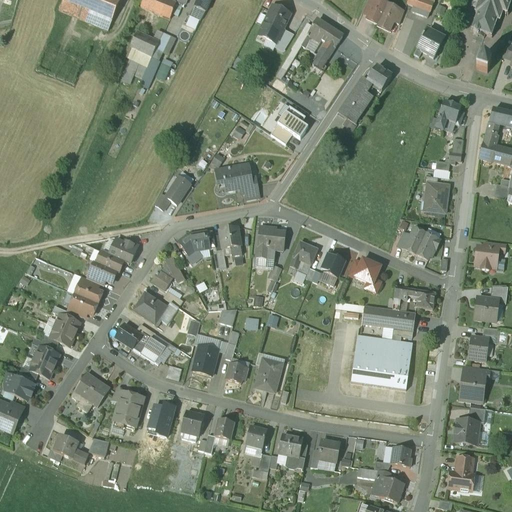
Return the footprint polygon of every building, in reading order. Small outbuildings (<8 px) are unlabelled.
[(63,0),(58,14),(108,34),(122,0),(63,0)] [(144,0),(141,7),(170,20),(173,14),(157,8),(160,2),(158,2),(158,0),(144,0)] [(158,0),(158,2),(160,2),(157,8),(173,14),(177,4),(167,0),(158,0)] [(210,0),(199,0),(195,10),(205,14),(210,0)] [(372,0),(368,0),(365,10),(370,12),(375,1),(372,0)] [(435,0),(408,0),(406,6),(413,9),(429,15),(430,15),(435,0)] [(511,0),(475,0),(474,3),(472,3),(471,8),(476,10),(475,15),(477,16),(475,23),(473,22),(473,23),(474,24),(472,32),(470,32),(471,33),(472,32),(474,33),(473,35),(477,37),(476,38),(483,40),(484,36),(490,38),(490,40),(491,39),(490,38),(493,31),(495,31),(495,30),(493,30),(496,22),(498,23),(502,14),(505,16),(504,17),(505,17),(506,16),(507,16),(508,15),(506,15),(511,0)] [(387,7),(375,1),(370,12),(365,10),(361,17),(379,25),(387,7)] [(291,16),(272,7),(263,26),(282,35),(291,16)] [(379,25),(378,27),(389,33),(393,24),(399,12),(387,7),(379,25)] [(444,10),(438,8),(436,15),(442,17),(444,10)] [(429,15),(413,9),(411,14),(427,20),(429,15)] [(205,14),(195,10),(193,10),(192,16),(202,19),(205,14)] [(403,14),(399,12),(393,24),(399,27),(403,14)] [(192,16),(189,15),(187,19),(200,23),(202,19),(192,16)] [(341,38),(316,22),(312,29),(307,37),(312,40),(317,43),(319,41),(326,45),(334,50),(341,38)] [(282,35),(263,26),(258,37),(277,46),(282,35)] [(312,29),(307,26),(292,51),(293,52),(276,79),(282,83),(283,82),(284,80),(282,79),(301,48),(300,48),(307,37),(312,29)] [(444,41),(427,32),(424,37),(423,37),(421,42),(421,43),(417,51),(421,53),(421,54),(428,58),(427,59),(433,62),(444,41)] [(163,35),(157,33),(153,41),(137,34),(125,60),(129,62),(121,82),(129,86),(134,76),(141,80),(163,35)] [(175,41),(163,35),(139,86),(148,89),(163,56),(168,58),(175,41)] [(312,40),(307,37),(300,48),(301,48),(306,51),(312,40)] [(334,50),(326,45),(314,65),(321,70),(334,50)] [(511,48),(507,46),(502,59),(511,62),(511,48)] [(113,70),(119,58),(111,55),(105,67),(113,70)] [(491,64),(480,60),(476,71),(487,75),(491,64)] [(163,61),(155,80),(164,83),(172,65),(163,61)] [(390,78),(376,68),(366,82),(372,87),(380,93),(390,78)] [(346,122),(355,128),(374,100),(366,94),(360,90),(364,85),(366,82),(361,79),(336,115),(346,122)] [(370,89),(364,85),(360,90),(366,94),(370,89)] [(461,110),(444,104),(438,121),(435,130),(443,133),(446,124),(455,127),(458,118),(461,110)] [(289,109),(285,115),(301,125),(305,120),(289,109)] [(502,114),(493,112),(489,125),(498,127),(502,114)] [(511,116),(502,114),(498,127),(511,129),(511,116)] [(277,127),(292,137),(300,142),(308,130),(301,125),(285,115),(277,127)] [(431,119),(428,129),(435,131),(435,130),(438,121),(431,119)] [(341,128),(350,135),(355,128),(346,122),(341,128)] [(248,128),(241,123),(233,134),(240,139),(248,128)] [(489,125),(479,161),(511,170),(511,153),(495,149),(497,139),(495,139),(498,127),(489,125)] [(292,137),(277,127),(270,137),(285,147),(292,137)] [(454,142),(453,150),(453,155),(460,156),(462,143),(454,142)] [(461,157),(460,156),(453,155),(452,155),(451,162),(455,163),(455,164),(460,164),(461,157)] [(449,174),(450,167),(450,166),(445,165),(437,164),(435,172),(449,174)] [(230,170),(214,173),(217,184),(223,183),(223,184),(224,184),(226,195),(240,192),(240,191),(252,189),(252,188),(248,168),(230,171),(230,170)] [(438,180),(425,179),(424,186),(427,187),(427,186),(437,187),(438,180)] [(189,187),(179,180),(165,200),(170,203),(176,207),(189,187)] [(437,187),(427,186),(427,187),(425,205),(429,206),(428,214),(445,216),(449,188),(437,187)] [(252,189),(240,191),(240,192),(241,197),(244,196),(257,194),(256,187),(252,188),(252,189)] [(496,187),(493,200),(506,203),(508,189),(496,187)] [(257,194),(244,196),(245,203),(259,200),(257,194)] [(165,200),(160,197),(155,207),(163,213),(170,203),(165,200)] [(285,235),(269,233),(269,230),(259,229),(256,260),(266,261),(267,249),(283,251),(285,235)] [(237,230),(219,233),(222,252),(226,252),(230,251),(240,250),(237,230)] [(410,238),(406,246),(404,249),(404,250),(409,252),(409,254),(415,257),(425,236),(414,231),(410,238)] [(207,235),(187,238),(178,246),(188,259),(196,253),(209,251),(209,252),(210,252),(207,235)] [(404,235),(398,247),(404,249),(406,246),(410,238),(404,235)] [(439,243),(425,236),(415,257),(427,262),(433,251),(435,252),(439,243)] [(124,245),(116,242),(109,258),(123,264),(129,266),(132,260),(134,254),(137,248),(125,242),(124,245)] [(505,246),(485,244),(485,251),(498,252),(497,256),(504,257),(505,246)] [(317,252),(299,245),(292,261),(300,264),(310,268),(317,252)] [(82,253),(72,249),(70,255),(80,259),(82,253)] [(241,258),(240,250),(230,251),(231,260),(241,258)] [(485,251),(476,250),(474,268),(481,269),(480,271),(489,272),(489,270),(495,271),(497,256),(498,252),(485,251)] [(196,253),(188,259),(193,265),(201,259),(196,253)] [(109,258),(101,254),(96,266),(116,274),(118,275),(123,264),(109,258)] [(344,263),(330,257),(323,274),(330,277),(336,280),(337,280),(344,263)] [(184,283),(172,261),(166,264),(167,267),(161,276),(171,282),(173,279),(177,287),(184,283)] [(300,264),(292,261),(289,269),(296,272),(300,264)] [(380,269),(362,261),(354,280),(366,285),(372,288),(375,282),(380,269)] [(316,271),(310,268),(300,264),(296,272),(302,275),(300,278),(311,283),(316,271)] [(96,266),(94,265),(89,276),(101,281),(111,285),(116,274),(96,266)] [(272,267),(272,274),(269,281),(276,283),(280,274),(281,271),(280,273),(273,269),(273,268),(272,267)] [(25,275),(32,279),(34,274),(27,271),(25,275)] [(323,274),(316,271),(311,283),(318,286),(323,274)] [(161,276),(158,274),(151,285),(164,294),(171,282),(161,276)] [(101,281),(89,276),(87,282),(96,286),(98,287),(101,281)] [(336,280),(330,277),(326,285),(333,288),(336,280)] [(87,282),(85,281),(83,286),(94,291),(96,286),(87,282)] [(372,288),(366,285),(364,290),(376,296),(381,285),(375,282),(372,288)] [(83,286),(80,285),(75,297),(97,306),(102,294),(94,291),(83,286)] [(209,291),(207,285),(198,289),(201,295),(209,291)] [(506,289),(492,289),(490,302),(498,303),(498,307),(503,308),(506,289)] [(406,305),(407,299),(417,301),(418,293),(408,292),(395,290),(393,303),(406,305)] [(182,303),(167,293),(163,300),(168,303),(178,310),(182,303)] [(434,296),(418,293),(417,301),(416,309),(432,311),(434,296)] [(97,306),(75,297),(70,308),(73,310),(84,315),(92,318),(97,306)] [(163,310),(142,297),(130,315),(153,330),(165,312),(163,310)] [(490,302),(476,300),(474,322),(496,325),(498,307),(498,303),(490,302)] [(163,310),(165,312),(173,317),(178,310),(168,303),(163,310)] [(405,314),(406,305),(393,303),(392,312),(405,314)] [(335,311),(363,315),(364,308),(336,305),(335,311)] [(392,312),(364,308),(363,315),(361,327),(382,330),(393,331),(413,334),(415,315),(405,314),(392,312)] [(67,314),(55,309),(53,314),(60,318),(60,317),(69,321),(72,316),(70,315),(67,314)] [(84,315),(73,310),(70,315),(72,316),(82,320),(84,315)] [(221,313),(219,325),(232,329),(236,312),(221,313)] [(69,321),(60,317),(60,318),(53,314),(48,326),(75,338),(80,326),(69,321)] [(278,319),(269,317),(266,327),(275,329),(278,319)] [(260,333),(260,320),(248,320),(247,332),(260,333)] [(75,338),(48,326),(43,337),(50,340),(50,341),(59,345),(70,349),(75,338)] [(155,337),(141,327),(135,335),(141,339),(150,345),(152,342),(155,337)] [(135,335),(124,328),(116,341),(133,352),(141,339),(135,335)] [(381,341),(391,343),(393,331),(382,330),(381,341)] [(498,332),(483,330),(482,341),(487,342),(487,345),(496,346),(498,332)] [(59,345),(50,341),(50,340),(43,337),(40,343),(51,348),(57,350),(59,345)] [(391,343),(381,341),(357,338),(350,385),(388,391),(406,392),(413,346),(391,343)] [(150,345),(141,339),(133,352),(155,366),(157,363),(165,351),(152,342),(150,345)] [(482,341),(471,340),(468,362),(485,364),(487,345),(487,342),(482,341)] [(40,343),(34,341),(32,346),(39,349),(49,353),(51,348),(40,343)] [(49,353),(39,349),(32,346),(27,358),(55,370),(60,358),(49,353)] [(165,351),(157,363),(167,369),(178,352),(169,346),(165,351)] [(191,359),(195,360),(197,361),(200,350),(198,349),(199,348),(194,347),(191,359)] [(215,360),(223,362),(227,350),(227,349),(219,347),(217,353),(215,360)] [(217,353),(199,348),(198,349),(200,350),(197,361),(195,360),(192,374),(210,379),(215,360),(217,353)] [(223,362),(223,363),(229,364),(233,351),(227,350),(223,362)] [(255,368),(260,369),(262,362),(263,362),(264,357),(258,356),(255,368)] [(55,370),(27,358),(22,369),(29,372),(29,373),(38,377),(50,382),(55,370)] [(263,362),(262,362),(260,369),(280,374),(282,367),(263,362)] [(237,369),(229,367),(225,384),(240,387),(242,382),(244,382),(247,372),(242,370),(237,369)] [(29,372),(22,369),(19,375),(34,382),(36,382),(38,377),(29,373),(29,372)] [(280,374),(260,369),(259,374),(255,391),(274,396),(280,374)] [(482,371),(466,369),(464,386),(461,386),(459,403),(471,404),(472,399),(480,400),(482,391),(483,391),(485,380),(485,378),(481,377),(482,371)] [(174,372),(171,384),(183,387),(186,376),(174,372)] [(34,382),(19,375),(17,381),(32,387),(34,382)] [(3,390),(5,394),(27,404),(29,399),(31,400),(34,394),(31,393),(33,388),(32,387),(17,381),(6,376),(4,380),(3,385),(3,390)] [(109,392),(86,377),(71,400),(78,405),(76,409),(87,416),(93,407),(97,410),(109,392)] [(116,391),(110,403),(119,405),(121,395),(122,395),(123,393),(116,391)] [(122,395),(121,395),(119,405),(113,424),(135,430),(142,402),(131,399),(131,398),(122,395)] [(10,409),(0,404),(0,430),(13,436),(22,414),(10,409)] [(24,409),(12,404),(10,409),(22,414),(24,409)] [(164,412),(154,409),(148,431),(157,434),(156,438),(166,440),(174,411),(165,409),(164,412)] [(485,412),(469,410),(468,424),(479,425),(479,426),(483,426),(485,412)] [(203,419),(185,414),(180,435),(198,440),(203,419)] [(232,426),(218,422),(214,439),(215,440),(228,443),(232,426)] [(468,424),(457,422),(456,429),(455,429),(454,436),(455,436),(454,445),(458,445),(460,448),(462,448),(464,446),(476,448),(479,426),(479,425),(468,424)] [(135,430),(113,424),(112,430),(123,433),(124,431),(134,433),(135,430)] [(266,433),(249,429),(245,447),(252,449),(261,451),(266,433)] [(74,441),(66,437),(65,439),(60,437),(54,453),(53,454),(61,457),(70,461),(74,452),(77,444),(73,443),(74,441)] [(349,437),(345,460),(353,462),(357,439),(349,437)] [(214,439),(208,438),(204,455),(211,457),(212,451),(215,440),(214,439)] [(302,442),(282,438),(278,456),(286,458),(298,460),(301,446),(302,442)] [(215,440),(212,451),(227,454),(229,443),(228,443),(215,440)] [(108,445),(95,442),(89,455),(104,460),(108,445)] [(338,445),(328,444),(328,445),(320,444),(318,455),(317,462),(318,463),(335,465),(338,445)] [(298,460),(286,458),(285,467),(287,470),(293,471),(296,469),(303,471),(307,448),(301,446),(298,460)] [(261,451),(252,449),(251,452),(251,455),(260,457),(261,451)] [(391,467),(393,451),(378,449),(375,464),(388,466),(391,467)] [(410,453),(393,451),(391,467),(409,470),(410,461),(409,461),(410,453)] [(61,457),(53,454),(54,453),(51,452),(48,459),(58,464),(61,457)] [(88,458),(74,452),(70,461),(84,467),(88,458)] [(318,455),(313,454),(310,470),(317,471),(318,463),(317,462),(318,455)] [(286,458),(278,456),(277,462),(276,465),(285,467),(286,458)] [(269,470),(271,460),(260,458),(257,473),(267,476),(269,470)] [(472,462),(457,460),(456,469),(467,470),(467,466),(472,467),(472,462)] [(344,461),(343,468),(352,469),(353,462),(344,461)] [(366,471),(373,472),(375,464),(367,462),(366,471)] [(386,475),(388,466),(375,464),(373,472),(373,473),(380,474),(386,475)] [(467,470),(456,469),(455,475),(450,475),(448,491),(460,492),(460,493),(467,494),(467,493),(471,494),(473,478),(471,477),(472,467),(467,466),(467,470)] [(373,473),(358,471),(357,479),(376,483),(376,482),(377,480),(378,480),(379,480),(380,474),(373,473)] [(268,476),(253,473),(251,480),(266,483),(268,476)] [(386,475),(380,474),(379,480),(382,480),(389,482),(391,476),(386,475)] [(482,494),(490,494),(491,478),(482,478),(482,494)] [(389,482),(382,480),(379,480),(378,480),(377,480),(376,482),(376,483),(373,490),(378,492),(379,491),(381,492),(378,500),(397,506),(403,487),(389,482)] [(311,493),(311,485),(302,486),(302,493),(311,493)] [(450,511),(452,505),(439,502),(437,511),(440,511),(450,511)]
